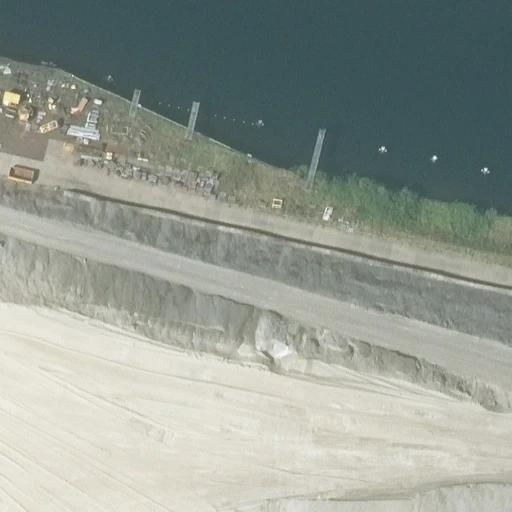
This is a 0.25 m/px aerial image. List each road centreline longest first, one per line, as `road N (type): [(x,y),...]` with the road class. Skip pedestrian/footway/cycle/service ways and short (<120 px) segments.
road 1 (track): [(0,221),(511,367)]
road 2 (track): [(511,459),(406,476),(108,468)]
